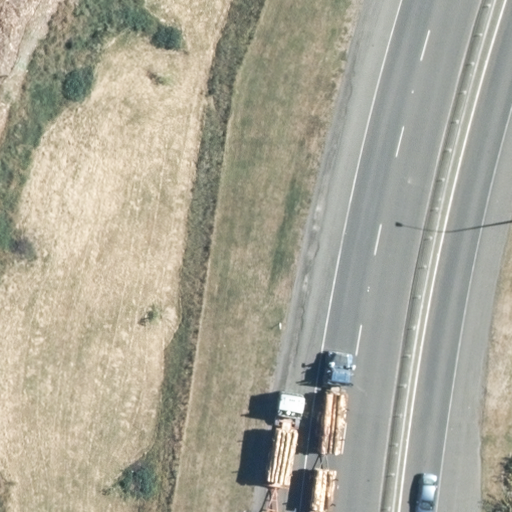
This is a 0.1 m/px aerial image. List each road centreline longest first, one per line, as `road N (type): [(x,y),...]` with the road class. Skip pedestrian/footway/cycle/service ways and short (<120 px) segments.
road 1 (trunk): [(337,511),(366,301),(437,0)]
road 2 (trunk): [(511,44),(467,209),(417,511)]
